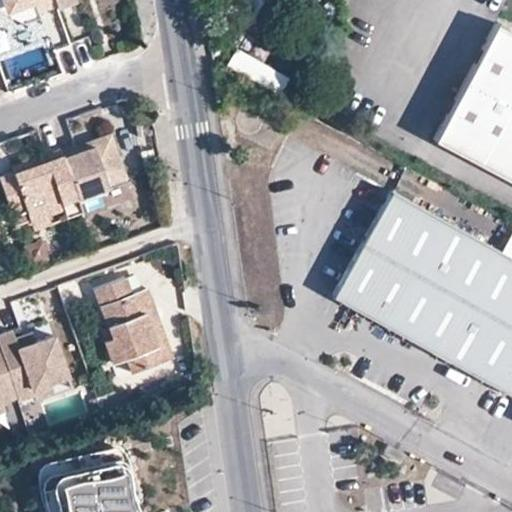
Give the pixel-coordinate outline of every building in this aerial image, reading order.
[(55,1),(54,0),(0,0),(0,9),(22,21),(39,14),(36,8),(55,1)] [(69,37),(83,33),(76,8),(63,12),(69,37)] [(440,142),(511,180),(511,30),(502,25),(440,142)] [(77,194),(77,195),(127,177),(110,131),(94,136),(96,142),(78,148),(76,143),(60,148),(77,194)] [(78,148),(96,142),(94,136),(76,143),(78,148)] [(60,148),(59,145),(42,151),(45,158),(31,163),(0,173),(0,177),(11,206),(24,200),(30,216),(63,204),(61,199),(77,194),(60,148)] [(45,158),(42,151),(28,156),(31,163),(45,158)] [(511,252),(390,186),(333,292),(511,388),(511,252)] [(61,199),(63,204),(66,215),(82,210),(77,195),(77,194),(61,199)] [(24,200),(11,206),(16,221),(30,216),(24,200)] [(63,204),(30,216),(34,226),(66,215),(63,204)] [(142,312),(135,290),(132,291),(127,276),(95,287),(104,318),(92,324),(97,338),(100,337),(108,358),(122,353),(128,370),(160,359),(146,322),(143,322),(139,313),(142,312)] [(144,287),(135,290),(142,312),(139,313),(143,322),(146,322),(160,359),(169,356),(144,287)] [(49,380),(66,374),(52,334),(33,340),(17,346),(13,336),(11,329),(0,332),(0,350),(16,397),(17,399),(34,393),(31,386),(49,380)] [(33,340),(30,331),(13,336),(17,346),(33,340)] [(16,397),(0,350),(0,399),(1,402),(16,397)] [(53,392),(49,380),(31,386),(34,393),(35,398),(53,392)] [(404,449),(387,440),(381,450),(399,459),(404,449)] [(51,511),(140,511),(123,456),(41,475),(51,511)]
